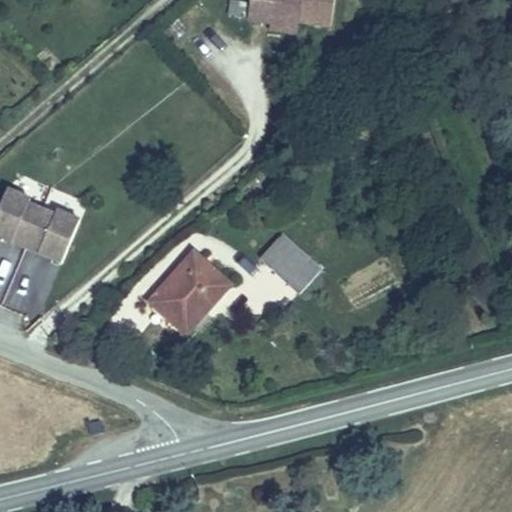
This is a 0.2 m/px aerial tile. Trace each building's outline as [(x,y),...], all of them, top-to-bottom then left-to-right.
[(338,0),(254,0),(251,21),(274,25),(275,25),(275,20),(302,24),(334,29),(338,0)] [(188,21),(179,13),(161,31),(170,39),(188,21)] [(300,36),(302,24),(275,20),(275,25),(274,25),(273,32),(300,36)] [(48,170),(65,157),(57,146),(40,159),(48,170)] [(12,189),(0,214),(0,233),(65,262),(83,220),(61,210),(59,215),(32,203),(34,198),(12,189)] [(267,261),(304,293),(325,266),(289,234),(267,261)] [(188,335),(232,283),(198,252),(155,304),(188,335)] [(0,300),(2,302),(14,277),(0,270),(0,300)]
